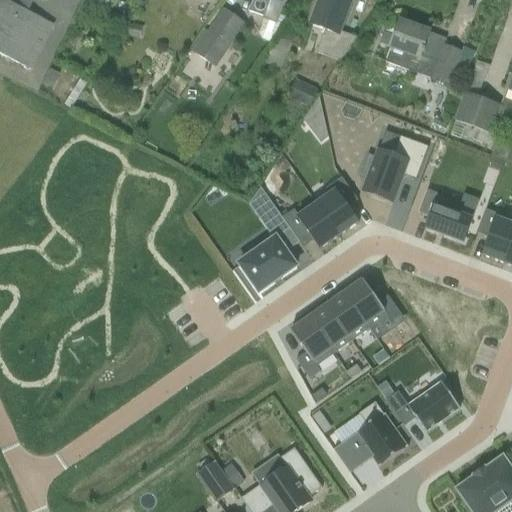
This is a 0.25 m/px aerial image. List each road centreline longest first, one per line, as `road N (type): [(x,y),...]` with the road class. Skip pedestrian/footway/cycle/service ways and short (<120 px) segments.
road 1 (residential): [(511,296),(363,246),(24,484)]
road 2 (residential): [(393,494),(497,416),(511,344)]
